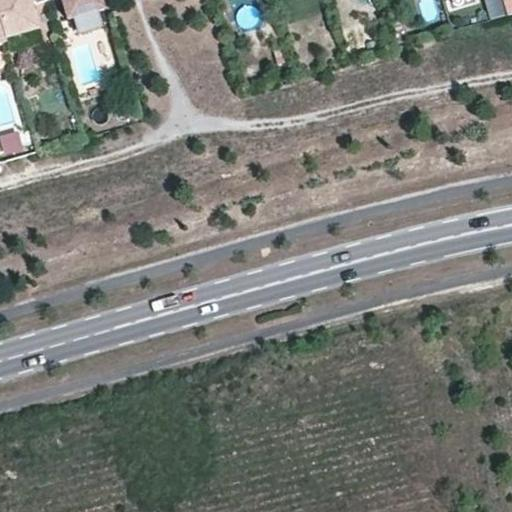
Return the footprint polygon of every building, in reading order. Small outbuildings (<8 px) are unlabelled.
[(0,0),(0,18),(6,38),(40,29),(33,4),(47,0),(0,0)] [(47,0),(62,0),(68,19),(104,8),(101,0),(47,0)] [(484,0),(487,16),(501,14),(499,0),(484,0)] [(511,0),(502,0),(506,13),(511,11),(511,0)] [(19,130),(0,131),(0,153),(20,152),(19,130)]
